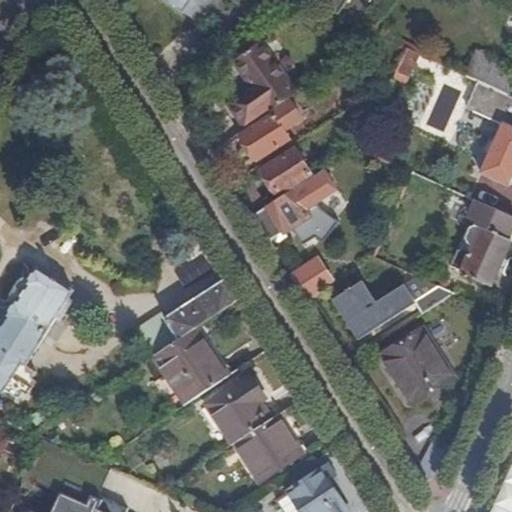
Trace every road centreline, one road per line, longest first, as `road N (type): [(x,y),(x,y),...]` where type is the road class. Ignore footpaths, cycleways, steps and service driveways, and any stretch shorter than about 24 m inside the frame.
road 1 (residential): [(82,0),(415,511)]
road 2 (residential): [(448,511),(511,377)]
